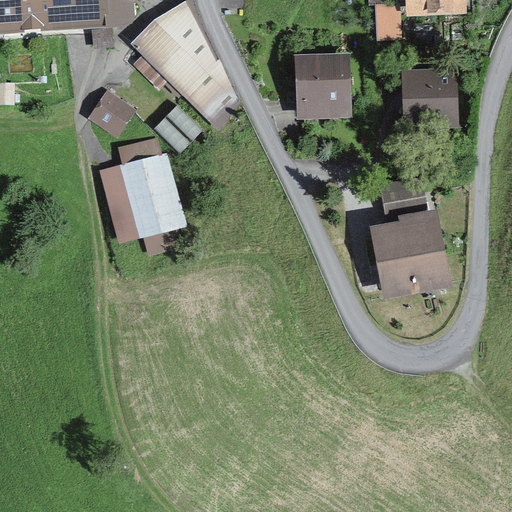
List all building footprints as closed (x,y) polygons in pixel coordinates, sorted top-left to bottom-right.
[(130,3),(115,0),(0,0),(0,22),(38,19),(39,29),(58,28),(58,18),(105,14),(106,22),(131,20),(130,3)] [(184,92),(221,129),(240,101),(206,34),(194,3),(158,25),(157,24),(136,45),(148,56),(139,65),(159,85),(167,77),(170,79),(168,80),(183,94),(184,92)] [(397,10),(379,11),(381,39),(399,37),(397,10)] [(342,61),(302,63),(304,103),(344,101),(342,61)] [(452,79),(410,79),(411,121),(453,120),(452,79)] [(98,116),(117,129),(127,114),(125,113),(129,108),(113,97),(109,102),(108,101),(98,116)] [(178,106),(157,130),(183,152),(204,128),(178,106)] [(122,237),(143,231),(151,249),(180,241),(175,223),(178,222),(161,162),(163,162),(156,140),(122,149),(128,171),(106,177),(122,237)] [(420,181),(381,188),(387,220),(426,212),(420,181)] [(414,231),(385,236),(394,288),(438,281),(428,223),(413,225),(414,231)]
